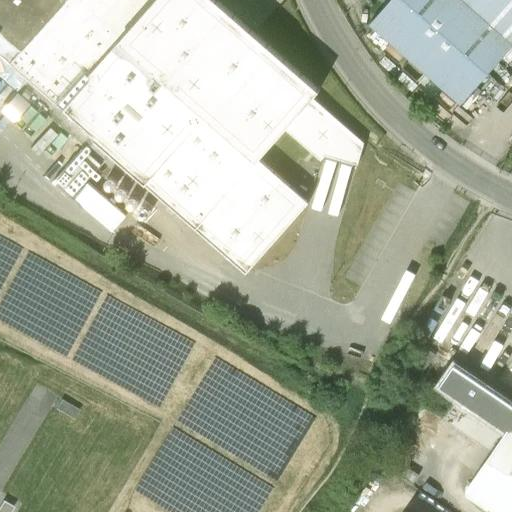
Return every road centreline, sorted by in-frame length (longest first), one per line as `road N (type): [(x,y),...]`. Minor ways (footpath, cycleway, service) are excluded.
road 1 (track): [(306,511),(348,443),(352,414),(333,390),(0,205)]
road 2 (unclassified): [(511,199),(451,165),(386,112),(312,0)]
